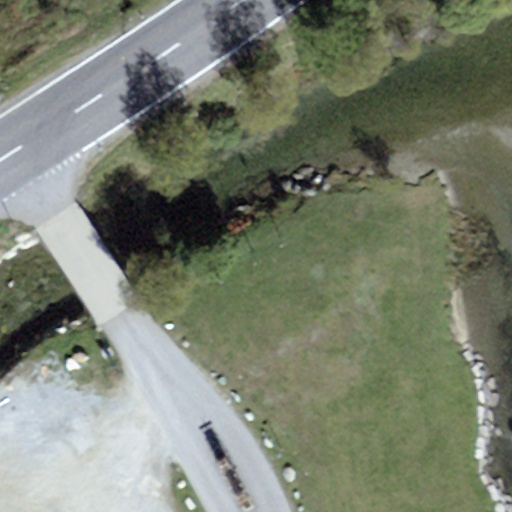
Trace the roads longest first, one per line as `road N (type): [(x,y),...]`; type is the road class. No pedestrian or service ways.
road 1 (residential): [(247,511),(202,426),(15,149)]
road 2 (primary): [(15,149),(238,0)]
